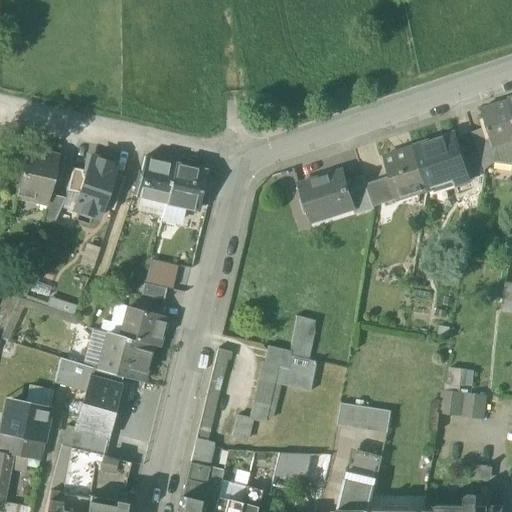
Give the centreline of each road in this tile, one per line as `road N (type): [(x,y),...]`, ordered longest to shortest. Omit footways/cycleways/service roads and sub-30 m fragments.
road 1 (residential): [(158,511),(246,158)]
road 2 (residential): [(246,158),(511,70)]
road 3 (residential): [(0,101),(246,158)]
